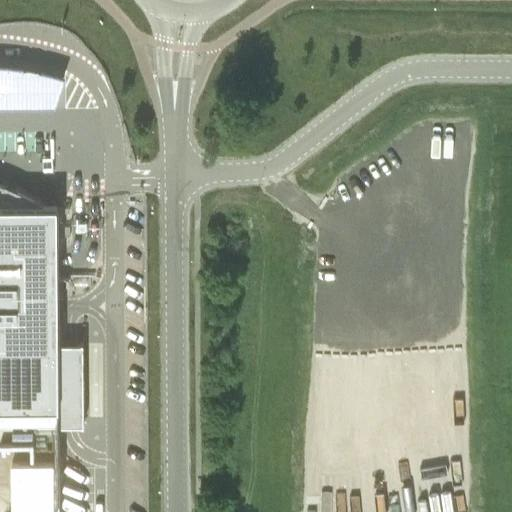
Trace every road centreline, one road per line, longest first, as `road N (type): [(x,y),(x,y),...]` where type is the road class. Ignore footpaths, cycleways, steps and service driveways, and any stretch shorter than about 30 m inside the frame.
road 1 (residential): [(511,72),(406,72),(264,170),(173,178)]
road 2 (residential): [(179,511),(173,178)]
